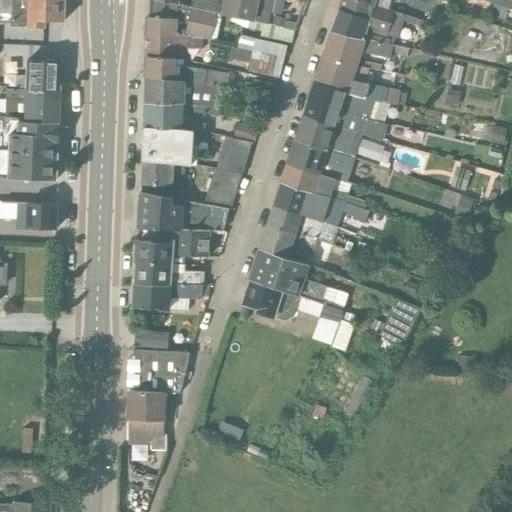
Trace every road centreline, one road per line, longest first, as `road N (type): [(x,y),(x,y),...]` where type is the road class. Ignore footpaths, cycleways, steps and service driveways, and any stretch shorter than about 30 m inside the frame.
road 1 (residential): [(320,0),(153,511)]
road 2 (secondary): [(105,0),(95,346)]
road 3 (secondary): [(89,511),(95,346)]
